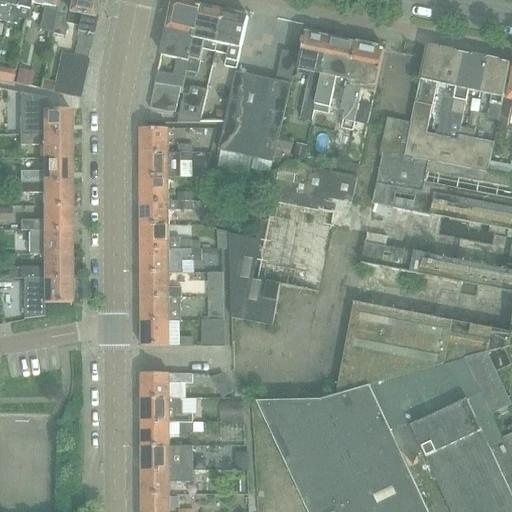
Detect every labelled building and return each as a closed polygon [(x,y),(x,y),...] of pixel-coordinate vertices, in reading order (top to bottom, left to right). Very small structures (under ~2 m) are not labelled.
[(11,0),(0,0),(0,20),(6,22),(11,0)] [(31,0),(11,0),(6,22),(16,24),(17,18),(27,20),(28,13),(30,5),(31,0)] [(31,0),(30,5),(28,13),(43,16),(40,29),(48,31),(55,0),(31,0)] [(59,0),(52,34),(67,38),(70,23),(77,25),(77,32),(81,32),(77,48),(89,51),(96,18),(92,17),(96,0),(59,0)] [(172,7),(161,57),(188,62),(200,7),(179,3),(172,7)] [(210,9),(200,7),(188,62),(187,72),(198,75),(203,51),(215,54),(224,13),(221,13),(219,12),(214,11),(212,11),(210,9)] [(225,13),(224,13),(215,54),(226,56),(224,68),(237,71),(244,38),(248,18),(239,16),(236,17),(235,15),(229,14),(227,14),(225,13)] [(309,32),(308,35),(306,34),(298,70),(297,75),(310,77),(300,120),(313,122),(315,112),(313,112),(329,39),(320,37),(321,35),(309,32)] [(344,42),(329,39),(313,112),(315,112),(329,116),(336,80),(348,82),(356,45),(355,44),(356,42),(345,40),(344,42)] [(371,48),(356,45),(348,82),(341,113),(345,113),(342,130),(354,133),(363,92),(375,94),(384,51),(381,50),(382,48),(372,46),(371,48)] [(474,141),(456,137),(458,125),(449,123),(463,54),(427,46),(419,81),(420,82),(411,124),(405,158),(488,174),(494,144),(474,141)] [(236,73),(234,84),(219,151),(286,166),(291,163),(292,157),(274,153),(292,75),(296,55),(283,52),(277,82),(236,73)] [(487,59),(463,54),(449,123),(458,125),(456,137),(474,141),(476,131),(461,128),(469,92),(480,95),(487,59)] [(62,55),(59,68),(84,73),(87,60),(62,55)] [(510,64),(487,59),(480,95),(493,97),(488,120),(498,122),(503,100),(510,64)] [(15,72),(0,68),(0,82),(13,85),(15,72)] [(84,73),(59,68),(56,79),(82,85),(84,73)] [(185,79),(158,73),(156,84),(181,89),(183,89),(185,79)] [(511,75),(507,100),(503,100),(498,122),(496,132),(509,134),(510,126),(511,125),(511,75)] [(82,85),(56,79),(54,93),(79,98),(82,85)] [(181,89),(156,84),(153,96),(178,102),(181,89)] [(184,95),(177,124),(200,123),(208,91),(190,88),(188,96),(184,95)] [(46,99),(19,95),(20,135),(71,135),(71,110),(46,111),(46,99)] [(178,102),(153,96),(150,109),(175,115),(178,102)] [(169,130),(161,130),(141,130),(141,154),(169,154),(169,130)] [(71,159),(71,135),(20,135),(20,146),(43,146),(43,159),(71,159)] [(192,154),(192,146),(179,146),(179,154),(192,154)] [(169,154),(141,154),(141,179),(169,178),(179,178),(179,163),(179,154),(169,154)] [(192,163),(192,154),(179,154),(179,163),(192,163)] [(71,183),(71,159),(43,159),(43,172),(20,172),(20,183),(71,183)] [(169,202),(169,178),(141,179),(141,202),(169,202)] [(71,207),(71,183),(20,183),(20,194),(43,194),(43,207),(71,207)] [(179,193),(179,202),(192,202),(192,193),(179,193)] [(192,202),(179,202),(169,202),(141,202),(141,226),(169,226),(169,211),(192,211),(192,202)] [(71,231),(71,207),(43,207),(43,223),(20,223),(20,232),(29,232),(29,231),(71,231)] [(12,209),(0,208),(0,222),(12,223),(12,209)] [(169,238),(169,226),(141,226),(141,250),(198,250),(198,243),(192,243),(192,241),(180,242),(180,238),(169,238)] [(29,231),(29,232),(29,256),(43,256),(43,255),(71,255),(71,231),(29,231)] [(201,250),(198,250),(141,250),(141,274),(169,274),(169,261),(179,261),(181,259),(201,259),(201,250)] [(71,279),(71,255),(43,255),(43,256),(43,268),(10,268),(10,280),(23,280),(71,279)] [(169,287),(169,274),(141,274),(141,298),(169,298),(181,298),(181,288),(169,287)] [(208,274),(209,299),(223,299),(223,274),(208,274)] [(71,304),(71,279),(23,280),(23,303),(23,320),(44,317),(44,304),(71,304)] [(181,298),(169,298),(141,298),(141,323),(169,323),(181,323),(181,298)] [(223,299),(209,299),(209,322),(224,322),(223,299)] [(224,347),(224,322),(209,322),(203,322),(203,347),(224,347)] [(169,347),(169,323),(141,323),(141,347),(169,347)] [(394,435),(413,427),(451,511),(511,511),(511,457),(504,440),(493,415),(467,360),(372,386),(394,435)] [(193,375),(170,375),(141,375),(141,400),(170,400),(170,385),(192,384),(193,375)] [(224,377),(214,383),(225,399),(234,393),(224,377)] [(372,386),(336,396),(324,399),(258,402),(303,495),(310,511),(429,511),(394,435),(372,386)] [(181,400),(170,400),(141,400),(142,424),(170,424),(180,424),(180,423),(193,423),(193,415),(183,415),(183,402),(181,402),(181,400)] [(180,423),(180,424),(180,433),(194,433),(193,423),(180,423)] [(170,447),(170,424),(142,424),(142,447),(170,447)] [(170,447),(142,447),(142,472),(170,472),(193,472),(193,447),(170,447)] [(194,481),(194,472),(193,472),(170,472),(142,472),(142,496),(170,496),(170,484),(181,484),(181,481),(194,481)] [(170,511),(170,496),(142,496),(141,511),(170,511)]
